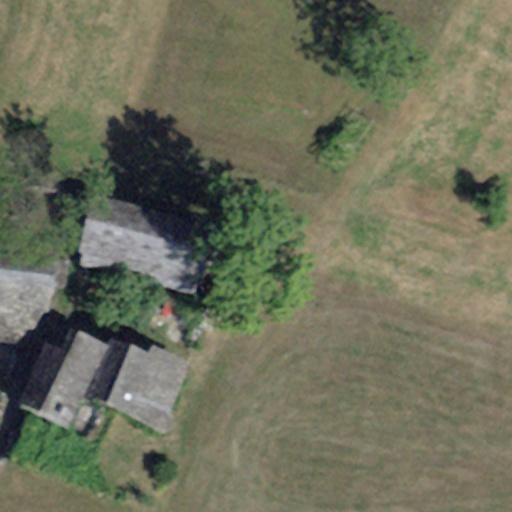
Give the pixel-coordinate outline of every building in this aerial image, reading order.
[(206,221),(91,196),(78,253),(83,254),(80,269),(196,294),(199,281),(193,280),(206,221)] [(52,278),(0,270),(0,303),(41,309),(47,310),(52,278)] [(0,303),(0,343),(35,348),(41,309),(0,303)] [(103,404),(126,355),(76,331),(67,352),(46,343),(16,406),(66,429),(81,394),(103,404)] [(147,354),(130,346),(126,355),(103,404),(159,431),(189,364),(151,347),(147,354)]
